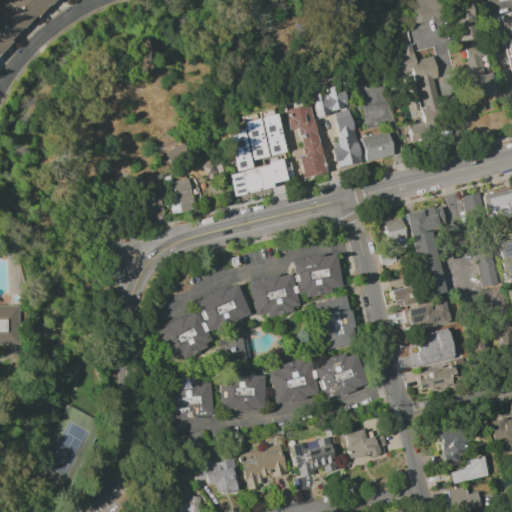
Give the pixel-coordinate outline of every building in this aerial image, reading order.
[(1,0),(0,2),(0,56),(49,0),(1,0)] [(435,0),(423,0),(414,0),(415,21),(437,20),(435,0)] [(477,38),(468,2),(451,6),(460,42),(477,38)] [(411,72),(422,122),(403,126),(407,142),(429,137),(426,123),(443,119),(429,57),(413,60),(410,46),(392,50),(397,75),(411,72)] [(472,77),(491,72),(496,91),(477,96),(472,77)] [(309,93),(313,115),(345,110),(341,85),(321,88),(322,91),(309,93)] [(301,178),(323,173),(308,104),(283,109),(287,130),(295,128),(301,156),(296,157),(301,178)] [(330,113),(338,147),(330,149),(334,168),(359,163),(347,109),(330,113)] [(240,122),(249,160),(266,156),(282,152),(273,114),(240,122)] [(248,167),(241,130),(225,134),(233,173),(227,175),(233,202),(245,200),(244,193),(258,190),(259,196),(270,194),(268,184),(284,180),(280,161),(248,167)] [(360,137),(387,131),(393,155),(366,161),(360,137)] [(173,181),(176,212),(192,210),(188,179),(173,181)] [(483,195),(511,186),(511,216),(489,222),(483,195)] [(142,219),(161,216),(157,190),(139,192),(142,219)] [(476,192),(497,283),(479,288),(459,197),(476,192)] [(436,224),(435,218),(442,216),(438,205),(403,215),(420,280),(388,291),(392,304),(396,305),(397,307),(445,295),(428,225),(436,224)] [(383,221),(387,250),(405,247),(401,218),(383,221)] [(339,286),(334,254),(290,261),(296,298),(330,292),(329,288),(339,286)] [(246,282),(253,316),(264,314),(265,316),(298,309),(290,273),(246,282)] [(247,315),(235,284),(194,300),(207,334),(239,321),(238,318),(247,315)] [(510,330),(499,286),(479,291),(483,304),(488,303),(496,333),(510,330)] [(311,303),(321,350),(355,343),(345,296),(311,303)] [(448,320),(442,300),(403,312),(410,332),(448,320)] [(0,306),(0,345),(20,345),(18,305),(0,306)] [(155,329),(170,363),(209,346),(194,312),(155,329)] [(511,359),(511,332),(497,333),(498,359),(511,359)] [(219,340),(224,363),(243,359),(238,336),(219,340)] [(409,344),(412,357),(433,351),(430,339),(409,344)] [(363,386),(353,354),(343,357),(342,355),(311,364),(322,399),(363,386)] [(418,391),(456,384),(453,367),(415,374),(418,391)] [(217,409),(261,409),(261,375),(251,375),(251,371),(217,371),(217,409)] [(209,417),(208,383),(197,383),(196,381),(161,382),(163,419),(209,417)] [(511,451),(511,421),(506,422),(505,418),(491,421),(497,454),(511,451)] [(444,464),(468,459),(462,427),(437,432),(444,464)] [(342,434),(348,461),(384,453),(380,435),(362,439),(361,430),(342,434)] [(308,442),(308,441),(291,445),(299,478),(314,474),(313,469),(338,463),(331,436),(308,442)] [(238,454),(246,490),(267,485),(266,479),(285,474),(278,445),(238,454)] [(448,472),(451,484),(486,476),(482,457),(460,462),(462,469),(448,472)] [(216,482),(219,494),(238,490),(232,459),(191,468),(194,482),(205,480),(206,484),(216,482)] [(442,490),(444,511),(448,511),(479,509),(477,493),(466,494),(465,488),(442,490)] [(173,511),(200,511),(201,496),(174,495),(173,511)]
